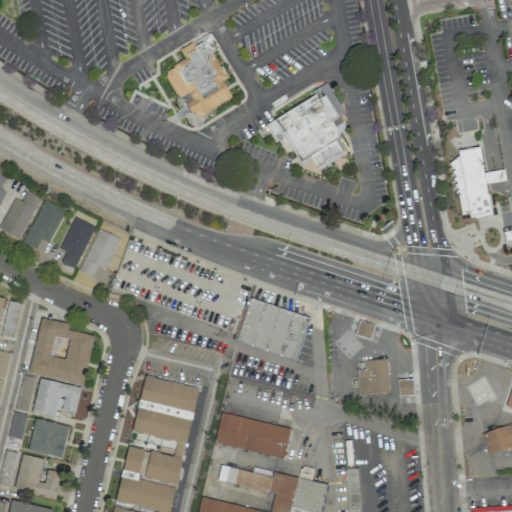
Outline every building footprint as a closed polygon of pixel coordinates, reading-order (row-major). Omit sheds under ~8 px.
[(167,70),(197,118),(237,92),(212,52),(221,46),(210,29),(179,48),(186,58),(167,70)] [(281,118),(307,159),(314,155),(322,166),(349,148),(341,136),(352,129),(327,89),(281,118)] [(479,147),(491,215),(468,219),(468,214),(460,215),(457,196),(454,192),(457,190),(453,186),(456,183),(452,179),(454,177),(451,172),(453,170),(448,164),(458,156),(457,151),(479,147)] [(20,201),(14,198),(0,223),(0,229),(18,239),(40,198),(26,191),(20,201)] [(40,239),(48,243),(64,211),(43,200),(22,243),(35,249),(40,239)] [(58,249),(64,252),(60,262),(74,269),(94,226),(73,216),(58,249)] [(104,270),(118,238),(98,229),(78,271),(92,277),(97,267),(104,270)] [(248,295),(308,316),(293,359),(233,337),(248,295)] [(0,332),(0,335),(12,338),(21,304),(8,301),(0,332)] [(28,374),(83,385),(93,336),(67,331),(68,324),(39,318),(28,374)] [(359,321),(354,334),(368,340),(373,326),(359,321)] [(364,361),(364,370),(357,371),(358,396),(389,393),(386,360),(364,361)] [(131,432),(185,444),(197,389),(143,377),(131,432)] [(80,388),(39,379),(31,413),(53,418),(58,396),(63,398),(60,411),(74,414),(80,388)] [(396,381),(397,397),(413,396),(411,379),(396,381)] [(219,411),(212,441),(281,457),(283,448),(289,450),(294,429),(219,411)] [(26,415),(13,412),(7,437),(20,440),(26,415)] [(68,427),(34,419),(26,451),(60,459),(68,427)] [(511,423),(511,446),(488,455),(481,434),(511,423)] [(163,511),(169,511),(174,487),(137,480),(138,476),(176,484),(181,458),(126,447),(115,503),(163,511)] [(43,459),(17,454),(17,453),(4,451),(0,470),(0,487),(55,498),(59,473),(46,470),(44,483),(38,482),(43,459)] [(219,463),(270,475),(271,470),(296,475),(298,464),(311,467),(309,478),(325,482),(317,511),(272,511),(268,511),(273,491),(215,477),(219,463)] [(357,511),(355,466),(344,467),(346,511),(357,511)] [(195,511),(199,495),(267,511),(266,511),(195,511)] [(50,511),(51,509),(10,502),(7,511),(50,511)] [(511,511),(468,511),(470,511),(469,507),(511,503),(511,511)]
